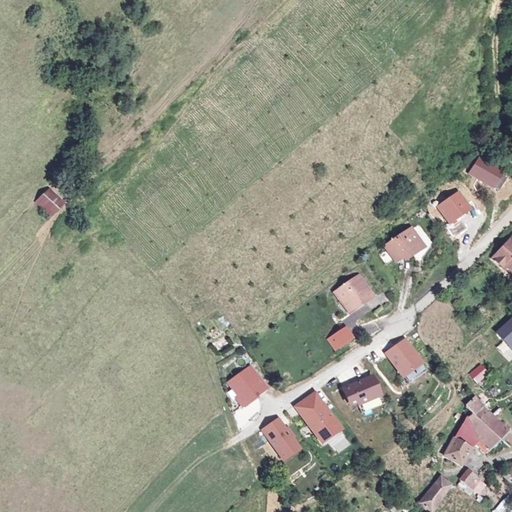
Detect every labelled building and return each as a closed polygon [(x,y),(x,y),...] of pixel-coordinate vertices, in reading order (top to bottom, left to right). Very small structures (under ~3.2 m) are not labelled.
[(68,208),(48,188),(33,203),(52,223),(68,208)] [(414,243),(402,224),(377,241),(389,257),(403,247),(405,250),(414,243)] [(495,251),(487,259),(500,272),(503,268),(508,275),(511,271),(511,240),(509,237),(499,247),(501,249),(497,253),(495,251)] [(365,292),(354,274),(345,280),(343,276),(326,287),(333,296),(337,294),(343,302),(354,294),(357,297),(365,292)] [(340,309),(357,297),(354,294),(343,302),(337,294),(333,296),(340,309)] [(511,314),(493,330),(509,349),(511,346),(511,314)] [(211,342),(214,351),(228,345),(224,337),(211,342)] [(403,339),(384,352),(399,374),(418,361),(403,339)] [(502,355),(508,349),(501,341),(495,347),(502,355)] [(266,388),(249,365),(227,380),(238,395),(234,398),(240,407),(266,388)] [(485,373),(478,365),(468,374),(475,382),(485,373)] [(371,374),(339,387),(346,404),(354,401),(356,404),(379,394),(371,374)] [(314,391),(293,405),(318,441),(338,427),(314,391)] [(507,437),(471,392),(459,403),(466,413),(433,445),(445,459),(466,441),(478,453),(494,438),(499,444),(507,437)] [(277,418),(260,429),(280,459),(297,448),(277,418)] [(335,454),(350,447),(343,432),(328,439),(335,454)] [(511,467),(511,464),(507,458),(493,469),(500,477),(511,467)] [(453,473),(451,471),(442,479),(452,489),(461,482),(453,473)] [(509,511),(511,508),(511,502),(503,496),(492,511),(509,511)]
